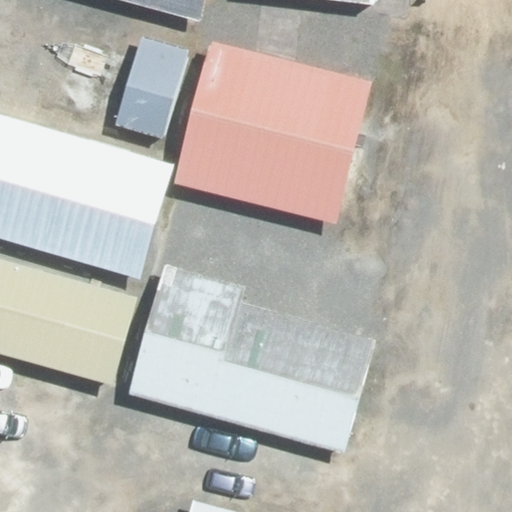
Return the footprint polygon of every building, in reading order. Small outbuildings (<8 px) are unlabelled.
[(102,0),(0,0),(0,94),(110,124),(141,10),(102,0)] [(208,46),(177,161),(172,180),(331,225),(371,83),(210,37),(208,46)] [(500,81),(402,70),(388,198),(486,208),(500,81)] [(0,183),(0,286),(74,307),(101,212),(0,183)] [(123,318),(92,432),(314,492),(345,378),(123,318)] [(0,358),(0,426),(1,421),(52,434),(75,339),(16,325),(7,360),(0,358)] [(262,511),(84,464),(71,511),(262,511)]
